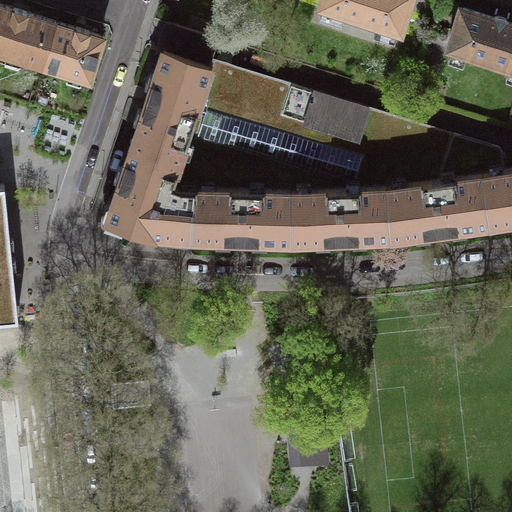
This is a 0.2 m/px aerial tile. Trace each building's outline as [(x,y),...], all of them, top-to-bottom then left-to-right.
[(321,0),(320,3),(402,29),(410,0),(321,0)] [(19,9),(0,2),(0,48),(43,62),(56,20),(19,9)] [(461,6),(448,44),(511,64),(511,22),(508,21),(507,19),(506,18),(504,16),(502,15),(500,15),(498,15),(496,16),(494,16),(461,6)] [(79,27),(56,20),(43,62),(88,76),(101,34),(79,27)] [(167,49),(164,47),(156,70),(107,217),(133,226),(155,233),(191,235),(194,186),(172,181),(212,62),(209,62),(211,57),(217,35),(175,23),(167,49)] [(211,57),(209,62),(212,62),(172,181),(194,186),(291,188),(386,183),(481,171),(504,167),(500,146),(211,57)] [(511,165),(504,167),(481,171),(386,183),(291,188),(194,186),(191,235),(196,239),(242,240),(294,241),(342,240),(393,238),(444,231),(494,225),(511,222),(511,165)] [(4,181),(0,181),(0,318),(18,317),(17,306),(14,279),(4,181)] [(114,383),(112,383),(114,409),(150,406),(149,393),(148,381),(114,383)]
